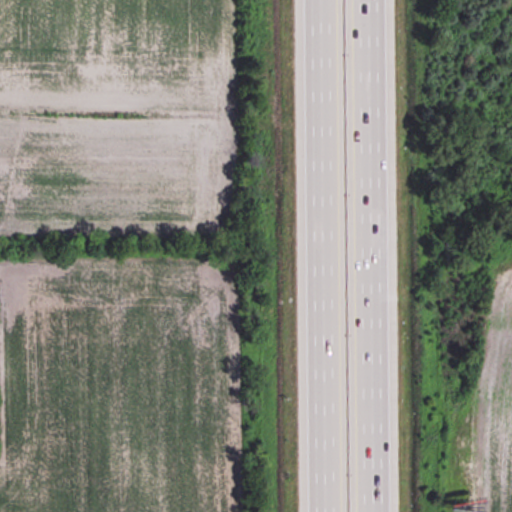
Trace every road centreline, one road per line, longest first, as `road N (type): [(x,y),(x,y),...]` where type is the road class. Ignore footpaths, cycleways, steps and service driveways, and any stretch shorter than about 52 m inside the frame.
road 1 (motorway): [(379,511),(374,0)]
road 2 (motorway): [(314,0),(318,511)]
